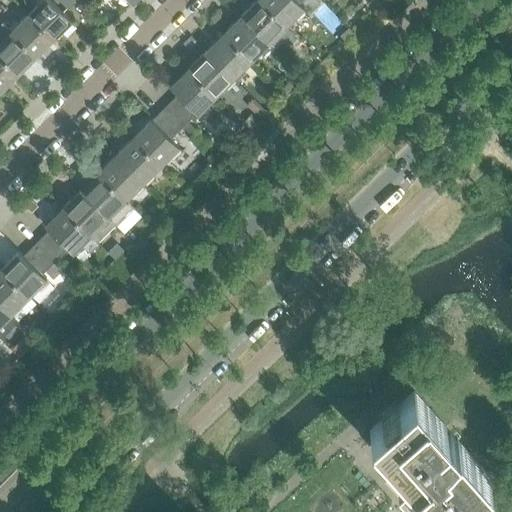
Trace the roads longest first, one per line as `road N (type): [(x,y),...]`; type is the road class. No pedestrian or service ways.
road 1 (secondary): [(478,0),(0,471)]
road 2 (secondary): [(59,511),(511,61)]
road 3 (residential): [(0,186),(185,0)]
